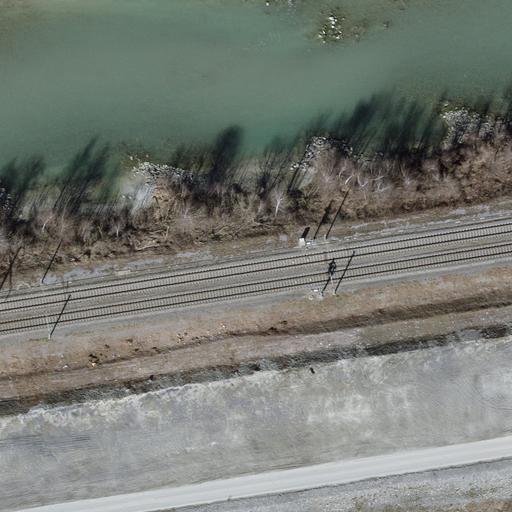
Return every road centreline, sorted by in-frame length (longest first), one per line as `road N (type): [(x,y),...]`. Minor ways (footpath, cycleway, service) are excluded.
road 1 (motorway): [(511,371),(0,443)]
road 2 (motorway): [(24,511),(511,439)]
